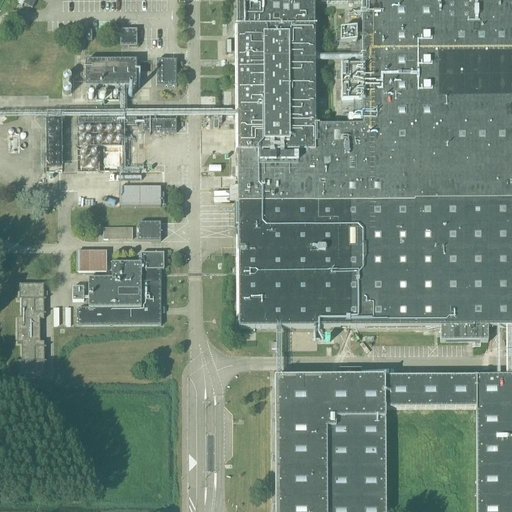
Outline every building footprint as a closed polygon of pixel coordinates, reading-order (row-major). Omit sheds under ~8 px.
[(36,1),(34,0),(25,0),(22,6),(31,10),(36,1)] [(511,0),(236,0),(238,330),(440,329),(440,344),(487,344),(487,328),(511,328),(511,0)] [(136,31),(120,32),(120,48),(136,48),(136,31)] [(85,88),(118,88),(136,88),(136,62),(85,62),(85,88)] [(157,88),(176,88),(176,62),(156,62),(157,88)] [(57,158),(66,157),(61,119),(45,121),(50,164),(57,163),(57,158)] [(142,122),(142,123),(142,134),(175,134),(175,122),(142,122)] [(118,189),(118,205),(118,208),(159,208),(159,189),(118,189)] [(138,225),(138,243),(160,243),(160,224),(138,225)] [(132,230),(103,230),(103,241),(132,241),(132,230)] [(76,274),(106,274),(106,253),(76,254),(76,274)] [(88,309),(78,309),(78,327),(160,327),(160,315),(160,309),(160,277),(160,275),(160,274),(160,271),(163,271),(163,256),(163,254),(140,254),(140,255),(140,262),(140,265),(112,265),(111,265),(111,280),(88,280),(88,309)] [(20,378),(44,378),(44,363),(46,363),(46,362),(44,362),(44,349),(46,349),(46,348),(44,348),(44,343),(40,343),(40,320),(44,320),(44,315),(46,315),(44,315),(44,301),(45,301),(45,300),(43,300),(43,286),(19,286),(19,301),(17,301),(21,301),(21,319),(17,319),(17,344),(21,344),(22,363),(18,363),(20,363),(20,378)] [(72,303),(83,303),(83,289),(72,289),(72,303)] [(511,511),(511,377),(361,378),(361,371),(339,371),(339,379),(274,380),(274,511),(385,511),(385,411),(475,410),(476,511),(511,511)]
